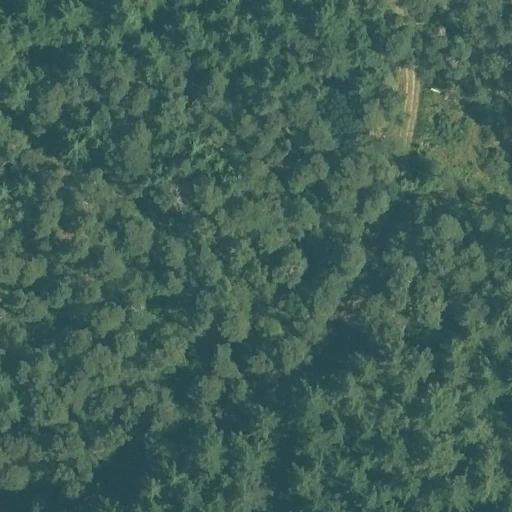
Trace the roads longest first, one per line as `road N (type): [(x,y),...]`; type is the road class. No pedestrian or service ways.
road 1 (track): [(399,0),(415,74),(415,143),(397,203),(308,363),(268,467),(260,511)]
road 2 (track): [(52,511),(245,390),(308,363)]
